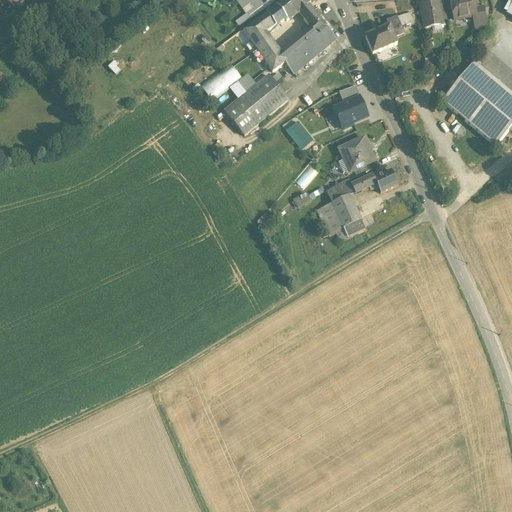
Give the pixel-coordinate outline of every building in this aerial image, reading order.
[(262,8),(256,0),(238,0),(235,3),(245,16),(234,24),(237,27),(241,28),(280,0),(270,0),(271,1),(262,8)] [(285,63),(326,30),(307,7),(310,5),(306,0),(286,0),(243,31),(272,74),(285,63)] [(271,1),(270,0),(256,0),(262,8),(271,1)] [(365,23),(372,20),(368,14),(373,12),(371,8),(373,7),(370,0),(358,6),(364,17),(362,17),(365,23)] [(471,0),(456,0),(451,1),(451,3),(450,4),(449,6),(449,8),(451,10),(452,9),(454,20),(472,17),(475,17),(474,10),(471,0)] [(403,10),(403,1),(381,1),(381,9),(403,10)] [(438,3),(424,5),(424,4),(419,5),(424,30),(433,28),(433,25),(440,24),(441,27),(442,27),(441,24),(438,6),(438,3)] [(444,5),(438,6),(441,24),(447,23),(444,5)] [(482,8),(474,10),(475,17),(472,17),(475,35),(485,26),(482,8)] [(409,15),(397,20),(400,29),(406,26),(406,28),(413,25),(409,15)] [(396,19),(386,23),(388,29),(389,29),(394,41),(404,37),(400,29),(397,20),(396,19)] [(388,29),(365,39),(372,57),(397,47),(394,41),(389,29),(388,29)] [(326,30),(285,63),(293,75),(335,41),(326,30)] [(225,66),(249,49),(243,40),(218,57),(225,66)] [(235,85),(259,68),(247,52),(223,69),(235,85)] [(511,75),(484,52),(474,63),(511,94),(511,75)] [(511,127),(511,95),(473,64),(441,103),(495,148),(511,127)] [(260,67),(238,85),(246,95),(268,78),(260,67)] [(455,69),(430,93),(436,99),(460,75),(455,69)] [(288,103),(268,78),(246,95),(224,113),(244,138),(288,103)] [(162,90),(165,95),(178,86),(175,81),(162,90)] [(403,99),(427,86),(424,81),(400,94),(403,99)] [(340,95),(344,106),(359,100),(360,99),(356,88),(340,95)] [(421,116),(438,137),(443,133),(434,121),(437,118),(421,97),(416,101),(426,113),(421,116)] [(335,110),(344,131),(351,128),(350,126),(367,119),(359,100),(344,106),(335,110)] [(312,142),(305,132),(298,124),(291,129),(293,131),(288,135),(298,148),(303,144),(305,147),(312,142)] [(480,169),(490,145),(472,139),(474,134),(467,131),(456,159),(480,169)] [(364,139),(338,151),(343,162),(338,165),(343,175),(348,173),(349,175),(353,173),(375,163),(374,162),(364,139)] [(375,163),(353,173),(356,178),(379,168),(376,161),(374,162),(375,163)] [(381,173),(372,177),(376,186),(380,195),(398,187),(391,172),(382,176),(381,173)] [(372,177),(364,181),(368,189),(376,186),(372,177)] [(364,181),(351,187),(354,195),(354,196),(368,189),(364,181)] [(348,197),(354,195),(351,187),(348,182),(342,185),(326,194),(331,205),(348,197)] [(454,197),(463,190),(460,185),(451,193),(454,197)] [(469,201),(483,191),(479,185),(465,195),(469,201)] [(311,203),(325,195),(322,190),(308,197),(311,203)] [(297,211),(311,203),(308,197),(306,194),(292,202),(297,211)] [(348,197),(331,205),(343,231),(360,222),(348,197)] [(343,231),(331,205),(316,212),(328,237),(333,235),(343,231)] [(360,222),(343,231),(347,239),(347,240),(365,231),(360,222)] [(343,231),(333,235),(337,244),(347,239),(343,231)]
